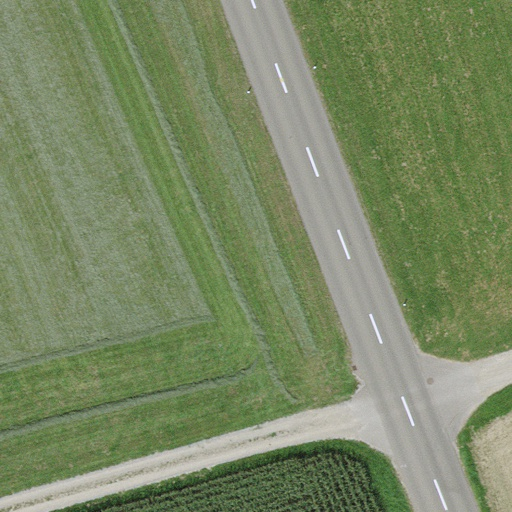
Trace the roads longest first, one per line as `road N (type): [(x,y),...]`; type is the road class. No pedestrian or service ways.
road 1 (tertiary): [(253,0),(448,511)]
road 2 (track): [(15,511),(511,369)]
